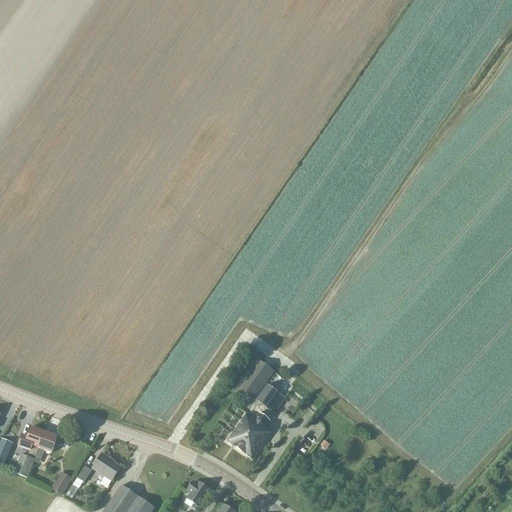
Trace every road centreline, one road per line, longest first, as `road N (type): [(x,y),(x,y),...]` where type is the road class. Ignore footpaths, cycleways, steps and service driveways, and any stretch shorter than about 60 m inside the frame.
road 1 (track): [(511,56),(281,361),(242,339),(169,448)]
road 2 (tertiary): [(276,511),(169,448),(0,387)]
